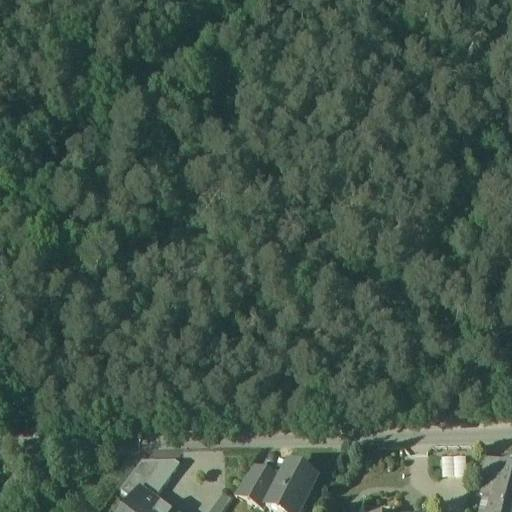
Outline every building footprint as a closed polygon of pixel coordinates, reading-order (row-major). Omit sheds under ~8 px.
[(499,468),(483,464),(474,499),(490,503),(499,468)] [(300,511),(315,483),(287,468),(279,483),(265,511),(266,511),(300,511)] [(511,511),(511,471),(499,468),(490,503),(487,511),(511,511)] [(279,483),(252,469),(232,499),(258,511),(263,511),(264,511),(265,511),(279,483)] [(142,470),(122,497),(136,507),(142,497),(154,506),(180,470),(142,470)] [(162,511),(154,506),(142,497),(136,507),(131,511),(162,511)]
